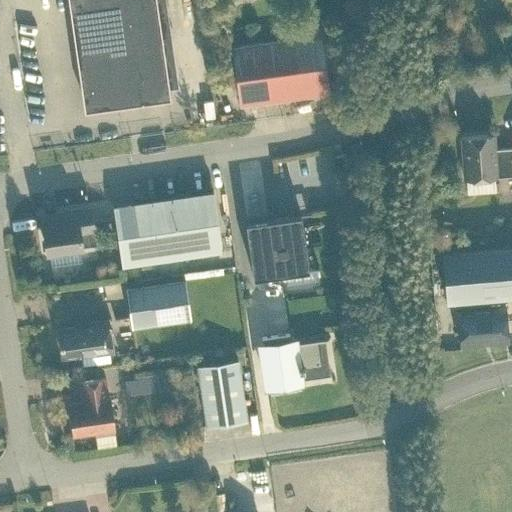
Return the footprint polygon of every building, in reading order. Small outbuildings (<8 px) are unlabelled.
[(168,87),(155,0),(71,0),(87,109),(169,97),(168,87)] [(239,103),(328,90),(320,34),(231,46),(239,103)] [(511,130),(511,146),(496,148),(494,132),(459,135),(462,179),(511,174),(511,130)] [(334,167),(346,165),(344,153),(332,155),(334,167)] [(121,264),(221,249),(212,189),(112,204),(121,264)] [(82,246),(80,231),(93,229),(90,208),(41,215),(46,251),(48,251),(79,246),(82,246)] [(310,212),(310,211),(273,216),(273,217),(244,221),(252,276),(318,267),(317,266),(307,267),(300,214),(310,212)] [(511,245),(441,251),(446,302),(456,301),(456,307),(505,304),(504,297),(511,296),(511,245)] [(125,287),(130,326),(190,318),(184,278),(125,287)] [(507,342),(505,304),(456,307),(459,346),(507,342)] [(57,328),(61,356),(79,353),(79,355),(111,350),(107,319),(75,323),(75,325),(57,328)] [(261,340),(255,341),(262,388),(268,387),(269,391),(296,387),(296,383),(304,382),(303,378),(302,369),(322,366),(318,340),(324,339),(326,339),(326,337),(298,341),(297,337),(297,334),(293,335),(289,336),(288,332),(261,336),(261,340)] [(237,358),(196,364),(205,424),(246,418),(237,358)] [(73,434),(94,431),(96,447),(116,444),(109,398),(108,398),(105,377),(79,381),(82,402),(68,404),(73,434)] [(125,380),(127,394),(139,393),(137,378),(125,380)] [(511,511),(511,423),(455,428),(461,511),(511,511)]
